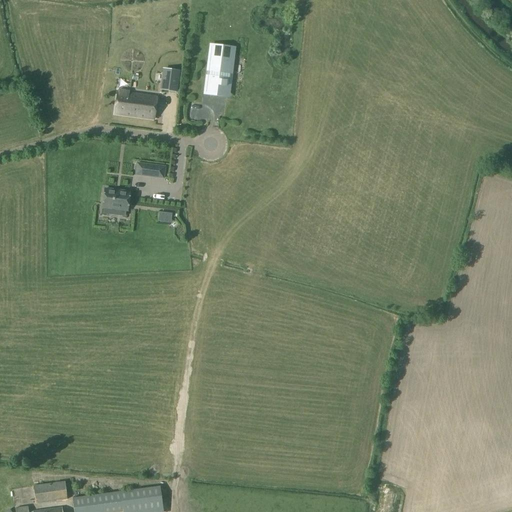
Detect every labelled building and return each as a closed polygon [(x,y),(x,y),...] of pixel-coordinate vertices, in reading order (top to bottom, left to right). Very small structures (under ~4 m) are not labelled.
[(230,98),(236,47),(209,44),(203,95),(230,98)] [(121,82),(155,84),(156,63),(152,63),(153,57),(122,56),(121,82)] [(176,91),(179,70),(163,68),(161,89),(176,91)] [(118,92),(115,114),(154,119),(156,97),(125,93),(124,91),(119,90),(118,92)] [(137,164),(135,176),(163,179),(165,167),(137,164)] [(130,188),(106,185),(103,210),(127,214),(128,201),(130,188)] [(172,213),(159,212),(158,221),(170,222),(172,213)] [(35,504),(48,502),(67,499),(65,481),(33,486),(35,504)] [(83,481),(86,497),(72,498),(74,511),(120,511),(162,506),(159,487),(92,496),(90,481),(83,481)] [(32,492),(13,492),(13,502),(32,502),(32,492)]
